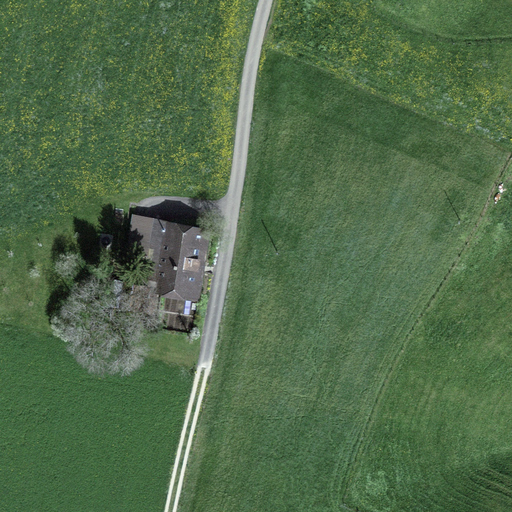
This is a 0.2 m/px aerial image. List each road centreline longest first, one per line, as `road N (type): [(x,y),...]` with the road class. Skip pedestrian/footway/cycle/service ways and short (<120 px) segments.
road 1 (unclassified): [(266,0),(219,287)]
road 2 (track): [(171,511),(219,287)]
